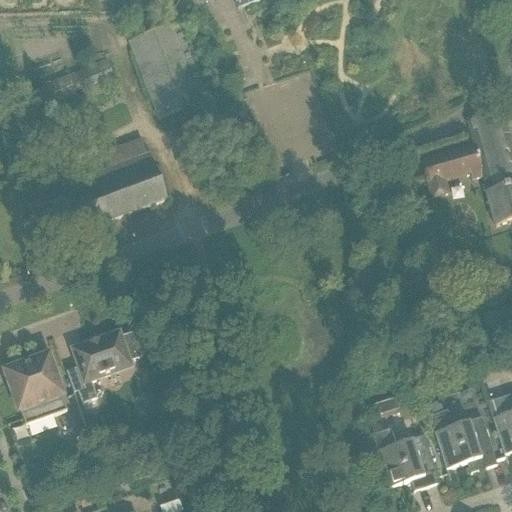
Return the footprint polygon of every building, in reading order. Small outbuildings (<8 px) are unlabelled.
[(260,2),(259,0),(232,0),(237,11),(260,2)] [(175,24),(127,43),(157,121),(206,102),(175,24)] [(34,110),(113,78),(106,61),(27,93),(34,110)] [(474,147),(420,163),(426,182),(427,188),(446,183),(470,175),(472,182),(488,178),(492,191),(483,194),(494,229),(511,223),(511,148),(507,133),(502,114),(467,124),(471,139),(474,147)] [(170,162),(152,169),(140,138),(98,155),(105,171),(55,190),(60,201),(30,213),(43,248),(182,195),(170,162)] [(119,333),(70,351),(84,391),(77,394),(81,406),(97,401),(91,384),(132,370),(130,364),(142,359),(133,336),(121,340),(119,333)] [(25,428),(66,413),(47,360),(33,364),(32,362),(33,362),(32,361),(18,366),(18,367),(19,369),(5,374),(25,428)] [(511,396),(505,399),(487,404),(499,444),(507,468),(509,468),(505,458),(511,455),(511,396)] [(481,420),(453,430),(447,413),(440,415),(431,418),(429,419),(441,459),(449,483),(450,483),(447,472),(467,466),(470,476),(497,468),(481,420)] [(91,419),(82,422),(87,434),(96,431),(91,419)] [(424,438),(395,448),(390,431),(382,433),(371,437),(392,501),(393,501),(389,490),(410,484),(413,494),(439,486),(424,438)] [(99,465),(98,465),(91,446),(80,451),(87,470),(79,472),(85,488),(104,481),(99,465)] [(34,497),(49,491),(28,482),(34,497)]
